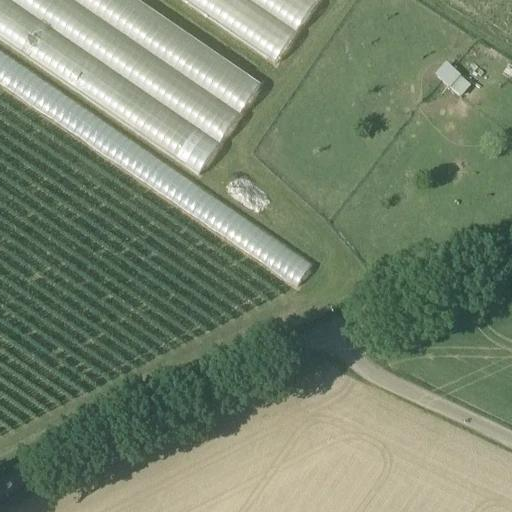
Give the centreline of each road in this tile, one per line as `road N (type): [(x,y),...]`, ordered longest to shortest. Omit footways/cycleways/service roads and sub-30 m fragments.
road 1 (unclassified): [(0,488),(336,326)]
road 2 (unclassified): [(511,440),(355,363),(336,326)]
road 3 (unclassified): [(336,326),(511,256)]
